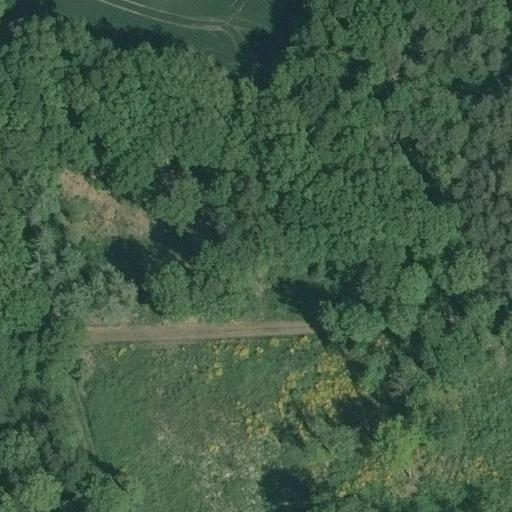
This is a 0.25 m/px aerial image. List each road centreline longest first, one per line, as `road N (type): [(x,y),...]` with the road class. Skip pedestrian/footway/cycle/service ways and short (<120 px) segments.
road 1 (track): [(511,321),(61,331)]
road 2 (track): [(113,511),(75,360),(0,204)]
road 3 (track): [(463,321),(381,242),(287,109)]
road 4 (track): [(422,282),(423,184),(472,72),(511,39)]
